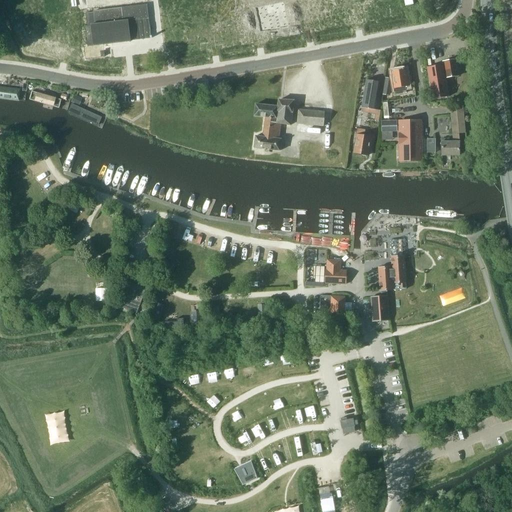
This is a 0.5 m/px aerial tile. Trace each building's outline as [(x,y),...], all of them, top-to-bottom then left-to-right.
[(87,45),(83,45),(85,59),(104,57),(105,57),(104,54),(103,44),(130,41),(130,40),(152,38),(152,36),(153,36),(153,31),(150,32),(148,18),(147,5),(148,5),(147,2),(138,3),(139,6),(93,11),(93,12),(85,13),(87,25),(85,25),(87,45)] [(273,4),(258,7),(261,29),(270,27),(270,28),(279,27),(279,25),(287,24),(284,5),(274,7),(273,4)] [(231,12),(217,14),(222,41),(236,39),(231,12)] [(458,76),(456,60),(442,62),(443,65),(427,67),(431,99),(448,97),(445,78),(458,76)] [(408,86),(405,70),(392,72),(394,88),(395,88),(396,94),(406,93),(405,87),(408,86)] [(392,79),(385,78),(382,95),(390,96),(392,79)] [(366,80),(361,107),(362,107),(375,110),(380,82),(366,80)] [(0,101),(24,104),(25,91),(0,88),(0,101)] [(61,101),(31,93),(29,101),(59,109),(61,101)] [(71,101),(78,104),(80,98),(74,96),(71,101)] [(294,101),(279,100),(278,104),(276,104),(275,106),(255,104),(254,116),(265,117),(262,137),(255,136),(254,148),(280,151),(281,139),(278,139),(280,123),(290,125),(294,101)] [(465,133),(463,105),(450,106),(453,142),(441,142),(441,155),(460,155),(460,142),(459,141),(458,133),(465,133)] [(98,117),(73,106),(69,114),(94,125),(98,117)] [(325,111),(298,109),(297,124),(323,126),(325,111)] [(383,130),(399,130),(399,119),(383,120),(383,130)] [(421,155),(420,121),(399,121),(400,155),(421,155)] [(357,135),(354,153),(361,154),(362,156),(365,157),(367,155),(368,155),(371,137),(363,136),(364,130),(357,129),(356,135),(357,135)] [(435,152),(435,139),(427,139),(427,152),(435,152)] [(392,256),(391,256),(391,260),(391,267),(380,267),(381,297),(371,297),(372,322),(388,321),(387,290),(406,289),(405,255),(403,255),(402,239),(391,239),(392,256)] [(341,260),(327,260),(327,269),(326,269),(325,283),(345,284),(346,271),(340,270),(341,260)] [(307,266),(306,286),(323,286),(324,266),(307,266)] [(146,288),(128,281),(119,306),(136,313),(146,288)] [(97,287),(97,300),(107,300),(108,287),(97,287)] [(321,296),(320,316),(330,316),(344,317),(345,297),(331,296),(321,296)] [(163,307),(154,304),(149,317),(158,320),(163,307)] [(267,313),(267,304),(257,305),(258,313),(267,313)] [(219,316),(219,307),(209,308),(210,316),(219,316)] [(143,308),(141,313),(141,314),(148,316),(150,310),(143,308)] [(201,313),(191,313),(192,327),(202,327),(201,313)] [(253,322),(252,314),(243,315),(244,323),(253,322)] [(235,324),(234,315),(225,316),(226,325),(235,324)] [(165,322),(165,328),(177,328),(177,331),(184,331),(183,318),(177,318),(177,321),(165,322)] [(341,421),(340,421),(342,429),(350,427),(350,428),(354,427),(354,426),(355,426),(355,425),(358,425),(357,420),(354,421),(353,418),(347,419),(346,417),(341,418),(341,421)] [(250,464),(237,470),(238,470),(242,477),(240,478),(243,485),(257,478),(254,472),(253,472),(250,465),(250,464)]
